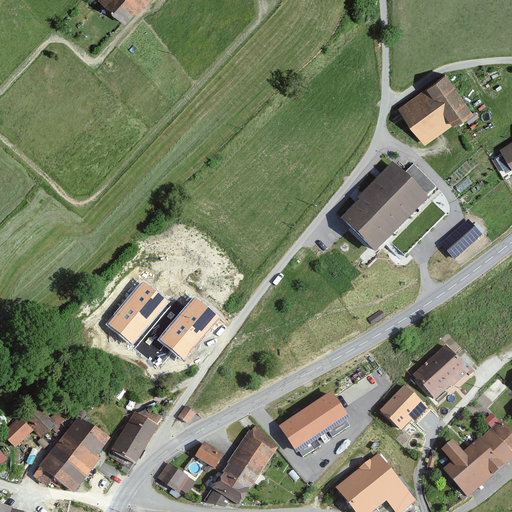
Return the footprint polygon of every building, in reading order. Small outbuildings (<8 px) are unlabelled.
[(98,0),(127,24),(147,0),(98,0)] [(445,75),(397,108),(422,146),(471,113),(445,75)] [(511,141),(499,150),(511,170),(511,141)] [(391,166),(337,221),(373,255),(427,200),(391,166)] [(454,259),(484,232),(470,217),(440,244),(454,259)] [(168,302),(144,282),(108,325),(132,344),(168,302)] [(219,317),(195,298),(160,340),(183,360),(219,317)] [(445,345),(411,374),(434,400),(468,371),(445,345)] [(427,409),(402,383),(376,408),(398,430),(409,420),(412,423),(427,409)] [(332,391),(279,426),(296,452),(349,416),(332,391)] [(187,406),(179,417),(189,424),(197,413),(187,406)] [(511,406),(501,416),(511,427),(511,406)] [(40,409),(27,420),(44,439),(57,427),(40,409)] [(159,428),(134,413),(112,450),(136,465),(159,428)] [(81,416),(41,467),(74,492),(99,459),(96,457),(111,439),(81,416)] [(511,427),(501,416),(486,429),(511,454),(511,455),(511,427)] [(21,419),(3,436),(16,449),(33,431),(21,419)] [(450,462),(443,468),(467,494),(511,454),(486,429),(464,451),(452,437),(438,449),(450,462)] [(248,434),(213,490),(241,508),(276,452),(248,434)] [(0,463),(8,458),(0,446),(0,463)] [(201,447),(195,458),(215,470),(221,459),(201,447)] [(378,452),(333,487),(352,511),(368,511),(385,499),(395,511),(400,511),(415,500),(378,452)] [(169,463),(158,478),(181,495),(192,479),(169,463)] [(28,511),(0,503),(0,511),(28,511)]
